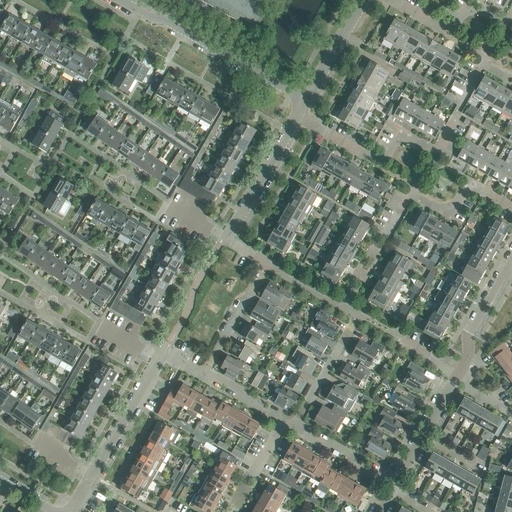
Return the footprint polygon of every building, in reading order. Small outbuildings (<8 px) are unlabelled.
[(240,17),(257,27),(266,13),(262,10),(267,0),(272,0),(274,1),(273,0),(201,0),(238,21),(240,17)] [(508,0),(494,0),(493,4),(503,10),(508,0)] [(0,21),(0,30),(11,37),(20,21),(9,15),(9,16),(5,14),(0,21)] [(404,25),(394,20),(383,39),(393,45),(404,25)] [(22,43),(31,27),(20,21),(11,37),(22,43)] [(413,31),(404,25),(393,45),(402,50),(413,31)] [(31,27),(22,43),(33,49),(42,33),(31,27)] [(402,50),(411,56),(423,36),(413,31),(402,50)] [(42,33),(33,49),(44,55),(53,40),(42,33)] [(432,41),(423,36),(411,56),(421,61),(432,41)] [(44,55),(41,60),(52,66),(63,46),(53,40),(44,55)] [(421,61),(430,66),(441,47),(432,41),(421,61)] [(63,46),(52,66),(63,72),(74,52),(63,46)] [(451,52),(441,47),(430,66),(440,72),(451,52)] [(384,61),(387,55),(376,50),(373,55),(384,61)] [(74,52),(63,72),(74,79),(76,74),(85,58),(74,52)] [(451,52),(440,72),(449,77),(460,58),(451,52)] [(387,56),(387,55),(384,61),(393,66),(395,62),(391,59),(391,60),(386,57),(387,56)] [(85,58),(76,74),(87,81),(96,65),(85,58)] [(128,58),(120,71),(135,79),(142,66),(128,58)] [(0,60),(0,66),(6,70),(9,66),(0,60)] [(365,72),(384,83),(390,73),(370,62),(365,72)] [(9,66),(6,70),(17,76),(20,72),(9,66)] [(401,73),(411,79),(414,73),(405,67),(403,71),(401,73)] [(0,74),(11,81),(13,77),(2,71),(0,74)] [(127,93),(135,79),(120,71),(113,85),(127,93)] [(28,82),(30,78),(20,72),(17,76),(28,82)] [(365,72),(359,81),(379,92),(384,83),(365,72)] [(408,84),(411,79),(401,73),(400,73),(397,78),(408,84)] [(423,78),(414,73),(411,79),(420,84),(421,82),(423,78)] [(149,87),(154,90),(162,77),(156,74),(149,87)] [(13,77),(11,81),(21,87),(24,83),(13,77)] [(473,96),(483,102),(494,82),(484,77),(473,96)] [(30,78),(28,82),(39,89),(41,85),(30,78)] [(156,94),(167,100),(176,85),(165,78),(156,94)] [(384,95),(379,92),(359,81),(354,90),(373,101),(377,96),(382,98),(384,95)] [(441,93),(444,88),(433,82),(431,87),(441,93)] [(483,102),(492,107),(503,88),(494,82),(483,102)] [(21,87),(32,93),(35,90),(24,83),(21,87)] [(41,85),(39,89),(50,95),(52,91),(41,85)] [(187,91),(176,85),(167,100),(178,107),(187,91)] [(154,90),(149,87),(145,93),(151,96),(154,90)] [(492,107),(501,113),(511,94),(511,92),(503,88),(492,107)] [(403,93),(398,91),(395,89),(391,97),(392,97),(391,99),(397,103),(398,101),(400,98),(403,93)] [(354,90),(348,100),(368,111),(373,101),(354,90)] [(52,91),(50,95),(61,101),(63,97),(52,91)] [(198,97),(187,91),(178,107),(189,113),(198,97)] [(511,118),(511,115),(511,94),(501,113),(511,118)] [(119,108),(121,104),(110,96),(107,100),(119,108)] [(63,97),(61,101),(72,108),(74,104),(63,97)] [(189,113),(200,119),(209,103),(198,97),(189,113)] [(403,98),(393,116),(403,122),(413,105),(403,98)] [(0,124),(8,110),(11,106),(0,99),(0,124)] [(341,108),(343,109),(363,120),(368,111),(348,100),(347,102),(346,101),(341,108)] [(209,103),(200,119),(211,125),(220,110),(209,103)] [(132,111),(121,104),(119,108),(129,115),(132,111)] [(413,105),(403,122),(414,128),(423,110),(413,105)] [(338,119),(357,130),(363,120),(343,109),(338,119)] [(20,116),(8,110),(0,124),(0,126),(10,132),(20,116)] [(423,110),(414,128),(424,134),(434,116),(423,110)] [(142,118),(132,111),(129,115),(139,122),(142,118)] [(465,115),(473,120),(475,115),(468,111),(465,115)] [(143,116),(154,123),(157,119),(146,112),(143,116)] [(222,112),(216,123),(220,125),(226,114),(222,112)] [(29,117),(24,114),(21,120),(26,123),(29,117)] [(87,131),(97,138),(107,125),(109,122),(98,114),(96,117),(87,131)] [(475,115),(473,120),(480,124),(483,118),(476,114),(475,115)] [(424,134),(434,140),(444,122),(434,116),(424,134)] [(62,125),(48,117),(40,131),(54,139),(62,125)] [(152,125),(142,118),(139,122),(150,129),(152,125)] [(154,123),(164,130),(167,126),(157,119),(154,123)] [(487,128),(491,130),(494,126),(495,125),(485,119),(482,125),(487,128)] [(26,123),(21,120),(18,125),(23,128),(26,123)] [(257,131),(241,122),(234,133),(248,141),(250,142),(257,131)] [(216,123),(210,134),(214,136),(220,125),(216,123)] [(117,132),(107,125),(97,138),(108,145),(117,132)] [(163,133),(152,125),(150,129),(160,136),(163,133)] [(177,134),(167,126),(164,130),(175,137),(177,134)] [(46,153),(54,139),(40,131),(32,145),(46,153)] [(117,132),(108,145),(118,153),(128,139),(117,132)] [(170,144),(173,140),(163,133),(160,136),(170,144)] [(250,142),(248,141),(234,133),(228,144),(244,153),(250,142)] [(367,138),(375,142),(377,137),(370,133),(367,138)] [(175,137),(185,145),(188,141),(177,134),(175,137)] [(210,134),(204,145),(207,147),(214,136),(210,134)] [(128,139),(118,153),(129,160),(138,146),(128,139)] [(457,158),(467,164),(477,147),(463,139),(460,143),(464,145),(457,158)] [(183,147),(173,140),(170,144),(181,151),(183,147)] [(490,140),(485,149),(488,151),(491,146),(493,141),(490,140)] [(188,141),(185,145),(196,152),(198,148),(188,141)] [(222,155),(238,164),(244,153),(228,144),(222,155)] [(204,145),(197,156),(201,158),(207,147),(204,145)] [(138,146),(129,160),(139,167),(148,153),(138,146)] [(194,154),(183,147),(181,151),(192,158),(194,154)] [(477,147),(467,164),(477,170),(487,152),(477,147)] [(321,172),(322,170),(331,154),(321,148),(311,166),(321,172)] [(487,152),(477,170),(487,176),(497,158),(487,152)] [(159,160),(148,153),(139,167),(149,174),(159,160)] [(331,154),(322,170),(321,172),(330,177),(331,175),(340,160),(331,154)] [(231,175),(238,164),(222,155),(215,166),(231,175)] [(195,169),(201,158),(197,156),(191,166),(195,169)] [(487,176),(498,181),(508,164),(497,158),(487,176)] [(149,174),(160,181),(169,168),(159,160),(149,174)] [(341,180),(349,165),(340,160),(331,175),(341,180)] [(349,165),(341,180),(350,185),(359,170),(359,169),(350,163),(349,165)] [(511,179),(511,166),(508,164),(498,181),(508,187),(511,179)] [(191,175),(195,169),(191,166),(185,177),(190,180),(193,176),(191,175)] [(215,166),(209,177),(225,186),(231,175),(215,166)] [(180,175),(169,168),(160,181),(170,189),(180,175)] [(359,170),(350,185),(359,191),(368,175),(359,170)] [(359,191),(368,196),(377,181),(368,175),(359,191)] [(190,180),(185,177),(179,188),(184,191),(190,180)] [(211,192),(217,195),(219,197),(225,186),(209,177),(203,188),(206,189),(211,192)] [(51,192),(66,201),(69,203),(69,202),(69,203),(71,199),(71,197),(68,196),(74,187),(63,181),(64,180),(60,178),(51,192)] [(195,183),(190,180),(184,191),(189,194),(195,183)] [(367,198),(377,204),(387,186),(377,181),(368,196),(367,198)] [(189,194),(195,197),(201,186),(195,183),(189,194)] [(195,197),(200,200),(206,189),(203,188),(201,186),(195,197)] [(299,186),(294,196),(312,206),(317,196),(299,186)] [(0,187),(0,204),(8,193),(0,187)] [(200,200),(205,203),(211,192),(206,189),(200,200)] [(43,206),(48,208),(58,214),(59,211),(63,213),(69,203),(66,201),(51,192),(43,206)] [(211,192),(205,203),(211,206),(217,195),(211,192)] [(8,193),(0,204),(0,209),(9,215),(19,200),(8,193)] [(84,200),(79,209),(85,212),(93,198),(90,196),(87,202),(84,200)] [(312,206),(294,196),(288,205),(306,215),(308,216),(313,207),(312,206)] [(95,226),(98,222),(105,208),(107,206),(96,200),(87,215),(93,219),(90,223),(95,226)] [(349,209),(358,214),(361,208),(352,203),(349,209)] [(288,205),(287,208),(283,214),(298,223),(301,225),(306,215),(288,205)] [(107,206),(105,208),(98,222),(109,228),(118,212),(107,206)] [(361,208),(358,214),(370,222),(374,215),(361,208)] [(82,217),(85,212),(79,209),(76,214),(82,217)] [(411,213),(406,222),(411,225),(410,226),(420,231),(429,216),(419,211),(416,216),(411,213)] [(129,218),(118,212),(109,228),(120,234),(129,218)] [(298,223),(283,214),(278,224),(293,233),(298,223)] [(438,221),(429,216),(420,231),(430,237),(438,221)] [(39,221),(50,229),(52,225),(41,217),(39,221)] [(354,217),(348,226),(363,235),(369,226),(354,217)] [(140,225),(129,218),(120,234),(131,240),(140,225)] [(509,227),(494,218),(488,228),(504,237),(509,227)] [(312,231),(317,234),(323,224),(318,221),(312,231)] [(430,237),(439,242),(448,227),(438,221),(430,237)] [(288,242),(293,233),(278,224),(272,233),(288,242)] [(62,232),(52,225),(50,229),(60,236),(62,232)] [(140,225),(131,240),(137,244),(134,249),(139,252),(151,231),(140,225)] [(348,226),(343,236),(358,244),(363,235),(348,226)] [(458,232),(448,227),(439,242),(449,248),(458,232)] [(504,237),(488,228),(483,238),(498,246),(504,237)] [(307,240),(312,243),(317,234),(312,231),(307,240)] [(60,236),(70,243),(73,239),(62,232),(60,236)] [(74,236),(85,244),(88,240),(87,240),(88,238),(80,232),(79,234),(77,232),(74,236)] [(154,233),(147,244),(151,246),(153,247),(159,236),(154,233)] [(282,252),(288,242),(272,233),(267,243),(282,252)] [(171,243),(165,254),(181,263),(187,252),(181,248),(185,242),(171,234),(167,241),(171,243)] [(321,247),(325,239),(319,235),(314,243),(321,247)] [(358,244),(343,236),(341,235),(335,244),(353,254),(358,244)] [(21,247),(18,252),(28,259),(38,245),(24,236),(18,244),(21,247)] [(459,236),(457,240),(454,245),(458,248),(461,242),(463,243),(465,240),(459,236)] [(475,246),(478,247),(493,256),(498,246),(483,238),(481,236),(475,246)] [(83,246),(73,239),(70,243),(81,250),(83,246)] [(98,247),(88,240),(85,244),(95,251),(98,247)] [(398,247),(408,253),(411,248),(401,242),(398,247)] [(144,257),(151,246),(147,244),(141,255),(144,257)] [(353,254),(335,244),(330,253),(347,263),(349,264),(355,255),(353,254)] [(39,266),(48,253),(38,245),(28,259),(39,266)] [(93,253),(83,246),(81,250),(91,257),(93,253)] [(108,254),(98,247),(95,251),(106,258),(108,254)] [(411,247),(411,248),(408,253),(417,258),(419,255),(421,252),(418,250),(418,251),(411,247)] [(487,265),(493,256),(478,247),(472,256),(487,265)] [(48,253),(39,266),(49,273),(59,260),(48,253)] [(91,257),(101,264),(104,260),(93,253),(91,257)] [(347,263),(330,253),(325,263),(342,273),(347,263)] [(410,262),(395,253),(390,262),(405,271),(411,274),(417,264),(411,260),(410,262)] [(106,258),(116,265),(119,262),(108,254),(106,258)] [(181,263),(165,254),(159,265),(175,274),(181,263)] [(141,255),(135,266),(138,268),(144,257),(141,255)] [(417,258),(416,260),(419,262),(426,266),(427,262),(429,260),(419,255),(417,258)] [(482,274),(487,265),(472,256),(467,266),(482,274)] [(59,281),(69,267),(59,260),(49,273),(59,281)] [(104,260),(101,264),(111,271),(114,268),(104,260)] [(129,269),(119,262),(116,265),(127,273),(129,269)] [(405,271),(390,262),(384,272),(399,281),(405,271)] [(336,283),(342,273),(325,263),(319,273),(336,283)] [(159,265),(153,276),(169,285),(175,274),(159,265)] [(134,274),(138,268),(135,266),(129,276),(136,281),(138,276),(134,274)] [(461,275),(477,284),(482,274),(467,266),(461,275)] [(69,267),(59,281),(70,288),(79,274),(69,267)] [(111,271),(110,273),(116,277),(120,271),(114,268),(111,271)] [(384,272),(379,282),(397,292),(403,283),(399,281),(384,272)] [(430,286),(435,276),(429,273),(424,282),(426,284),(428,285),(430,286)] [(89,281),(79,274),(70,288),(80,295),(89,281)] [(456,275),(450,285),(465,294),(471,284),(456,275)] [(135,281),(136,281),(129,276),(122,287),(126,289),(132,279),(135,281)] [(162,296),(169,285),(153,276),(146,287),(162,296)] [(418,278),(412,288),(419,291),(424,282),(418,279),(418,278)] [(89,281),(80,295),(90,302),(100,288),(89,281)] [(372,290),(373,291),(392,302),(397,292),(379,282),(374,289),(372,290)] [(460,303),(465,294),(450,285),(446,282),(440,292),(445,294),(460,303)] [(103,284),(100,288),(90,302),(101,309),(105,303),(107,305),(115,293),(103,284)] [(120,300),(126,289),(122,287),(116,298),(120,300)] [(146,287),(140,298),(156,307),(162,296),(146,287)] [(267,287),(261,298),(277,307),(278,305),(284,308),(292,294),(279,287),(276,292),(267,287)] [(414,300),(419,291),(412,288),(410,292),(413,293),(410,297),(414,300)] [(366,300),(383,309),(387,311),(392,302),(373,291),(372,290),(366,300)] [(455,312),(460,303),(445,294),(439,304),(455,312)] [(110,309),(115,312),(121,301),(120,300),(116,298),(110,309)] [(150,318),(156,307),(140,298),(134,308),(137,310),(142,313),(147,316),(150,318)] [(115,312),(120,315),(127,304),(121,301),(115,312)] [(435,301),(430,311),(434,313),(449,322),(455,312),(439,304),(435,301)] [(120,315),(126,318),(132,307),(127,304),(120,315)] [(250,316),(266,325),(271,328),(275,322),(280,312),(268,305),(265,310),(256,305),(250,316)] [(137,310),(134,308),(132,307),(126,318),(131,321),(137,310)] [(131,321),(136,324),(142,313),(137,310),(131,321)] [(319,310),(310,326),(331,338),(334,333),(336,333),(338,330),(337,328),(338,327),(326,321),(329,316),(319,310)] [(141,327),(147,316),(142,313),(136,324),(141,327)] [(434,313),(429,322),(444,331),(449,322),(434,313)] [(27,320),(17,336),(29,343),(38,327),(27,320)] [(438,341),(444,331),(429,322),(424,320),(419,330),(438,341)] [(270,333),(271,331),(260,324),(257,329),(246,323),(240,335),(255,344),(258,338),(264,342),(270,333)] [(14,324),(11,329),(16,332),(19,327),(14,324)] [(29,343),(40,349),(49,333),(38,327),(29,343)] [(321,335),(308,328),(307,330),(303,337),(309,340),(305,348),(320,356),(322,353),(322,354),(327,345),(318,340),(321,335)] [(13,338),(16,332),(11,329),(7,335),(13,338)] [(60,339),(49,333),(40,349),(46,352),(43,357),(48,359),(51,355),(50,355),(60,339)] [(51,355),(48,359),(48,360),(58,366),(61,361),(71,345),(60,339),(50,355),(51,355)] [(229,353),(245,362),(248,356),(254,359),(260,349),(248,341),(245,347),(236,342),(229,353)] [(359,341),(352,355),(370,366),(377,352),(381,354),(385,347),(374,341),(370,347),(359,341)] [(503,368),(511,360),(511,353),(502,343),(489,353),(497,362),(498,361),(503,368)] [(71,345),(61,361),(73,368),(82,352),(71,345)] [(308,358),(311,353),(298,346),(292,356),(298,360),(295,366),(310,375),(317,364),(308,358)] [(6,357),(16,364),(18,361),(8,354),(6,357)] [(84,354),(78,365),(81,367),(88,356),(84,354)] [(99,362),(102,364),(104,365),(107,359),(102,356),(99,362)] [(227,356),(221,368),(237,377),(241,369),(247,372),(250,367),(237,360),(236,361),(227,356)] [(14,367),(3,360),(1,363),(11,370),(14,367)] [(511,360),(503,368),(508,374),(506,375),(511,382),(511,360)] [(29,368),(18,361),(16,364),(26,371),(29,368)] [(279,368),(284,371),(282,375),(288,378),(284,384),(300,393),(306,382),(297,377),(300,372),(288,364),(283,362),(279,368)] [(403,383),(421,393),(429,380),(420,375),(423,369),(410,362),(406,370),(409,372),(403,383)] [(102,364),(96,375),(112,384),(118,373),(102,364)] [(81,367),(78,365),(71,376),(75,378),(81,367)] [(346,365),(339,377),(358,387),(362,379),(365,381),(371,372),(359,365),(356,370),(346,365)] [(11,370),(22,378),(24,374),(14,367),(11,370)] [(39,375),(29,368),(26,371),(37,378),(39,375)] [(258,372),(251,385),(256,388),(264,375),(259,372),(258,372)] [(32,385),(35,381),(24,374),(22,378),(28,382),(25,387),(29,389),(32,385)] [(37,378),(47,385),(50,382),(39,375),(37,378)] [(96,375),(90,386),(105,395),(112,384),(96,375)] [(269,378),(264,375),(256,388),(262,391),(269,378)] [(69,389),(75,378),(71,376),(65,387),(69,389)] [(32,385),(43,392),(45,388),(35,381),(32,385)] [(60,389),(50,382),(47,385),(58,392),(60,389)] [(2,384),(0,386),(0,408),(0,409),(10,395),(12,392),(2,384)] [(183,408),(184,406),(193,391),(182,385),(178,392),(173,402),(183,408)] [(343,391),(334,386),(327,399),(342,408),(348,398),(353,401),(358,392),(346,385),(343,391)] [(99,406),(105,395),(90,386),(83,397),(99,406)] [(393,404),(392,406),(409,415),(415,404),(410,401),(413,396),(396,386),(388,401),(393,404)] [(65,387),(59,398),(63,400),(69,389),(65,387)] [(57,396),(45,388),(43,392),(54,400),(57,396)] [(157,414),(164,418),(166,414),(173,402),(178,392),(172,388),(157,414)] [(267,400),(284,409),(286,405),(288,406),(292,408),(298,397),(282,388),(277,397),(274,396),(269,397),(267,400)] [(193,411),(202,396),(193,391),(184,406),(189,408),(186,414),(190,416),(193,411)] [(12,392),(10,395),(0,409),(11,416),(20,402),(14,398),(17,395),(12,392)] [(211,401),(202,396),(193,411),(190,416),(194,419),(197,413),(203,416),(211,401)] [(364,396),(363,398),(361,401),(362,401),(363,402),(362,404),(366,406),(367,405),(368,405),(369,405),(372,400),(364,396)] [(83,397),(77,408),(93,417),(99,406),(83,397)] [(53,409),(56,411),(63,400),(59,398),(53,409)] [(464,398),(456,413),(465,419),(474,404),(464,398)] [(222,403),(221,404),(212,399),(211,401),(203,416),(212,421),(222,403)] [(11,416),(21,423),(31,409),(20,402),(11,416)] [(223,423),(231,408),(222,403),(212,421),(212,422),(214,418),(223,423)] [(34,404),(31,409),(21,423),(20,425),(31,432),(33,428),(37,430),(46,415),(41,416),(35,412),(39,407),(34,404)] [(483,409),(474,404),(465,419),(475,424),(483,409)] [(223,423),(232,428),(241,413),(238,412),(239,410),(232,406),(231,408),(223,423)] [(322,406),(314,421),(336,433),(347,413),(334,406),(331,411),(322,406)] [(396,437),(403,425),(393,418),(396,413),(385,407),(379,416),(383,419),(379,427),(396,437)] [(87,428),(93,417),(77,408),(71,419),(87,428)] [(50,422),(56,411),(53,409),(46,420),(50,422)] [(475,424),(484,429),(493,414),(483,409),(475,424)] [(242,412),(241,413),(232,428),(241,434),(250,419),(251,417),(242,412)] [(502,420),(493,414),(484,429),(494,435),(502,421),(502,420)] [(81,439),(87,428),(71,419),(64,430),(67,432),(72,435),(78,438),(81,439)] [(250,419),(241,434),(240,436),(250,442),(260,425),(250,419)] [(40,430),(46,433),(51,423),(50,422),(46,420),(40,430)] [(506,423),(502,421),(494,435),(498,437),(506,423)] [(168,440),(168,441),(170,442),(170,441),(173,443),(180,431),(172,426),(171,429),(159,422),(153,432),(168,440)] [(46,433),(51,436),(57,426),(51,423),(46,433)] [(371,427),(363,423),(361,427),(368,431),(371,427)] [(194,430),(185,425),(183,429),(192,434),(194,430)] [(51,436),(56,439),(62,429),(57,426),(51,436)] [(384,459),(391,446),(380,439),(383,434),(373,428),(367,437),(371,439),(365,449),(384,459)] [(61,442),(67,432),(64,430),(62,429),(56,439),(61,442)] [(194,430),(192,434),(198,438),(201,439),(204,436),(194,430)] [(61,442),(66,445),(72,435),(67,432),(61,442)] [(153,432),(148,441),(165,451),(170,442),(168,441),(168,440),(153,432)] [(72,448),(78,438),(72,435),(66,445),(72,448)] [(204,436),(201,439),(203,440),(206,442),(211,445),(213,441),(204,436)] [(168,453),(165,451),(148,441),(142,451),(162,462),(168,453)] [(293,466),(294,464),(302,449),(303,446),(294,441),(283,460),(293,466)] [(294,464),(293,466),(292,467),(301,472),(303,469),(312,454),(313,452),(303,446),(302,449),(294,464)] [(243,460),(246,454),(234,448),(231,453),(243,460)] [(477,457),(484,461),(489,452),(482,448),(477,457)] [(214,467),(231,477),(232,478),(238,467),(231,463),(234,458),(221,450),(216,454),(217,456),(219,457),(214,467)] [(137,460),(157,471),(162,462),(142,451),(137,460)] [(424,468),(434,473),(443,458),(433,453),(424,468)] [(303,469),(312,474),(321,459),(312,454),(303,469)] [(197,458),(192,466),(195,468),(200,460),(197,458)] [(434,473),(443,479),(452,464),(443,458),(434,473)] [(312,474),(321,479),(322,480),(328,468),(329,468),(331,465),(321,459),(312,474)] [(132,469),(147,478),(152,481),(157,471),(137,460),(132,469)] [(174,469),(180,472),(183,474),(189,465),(183,461),(180,460),(174,469)] [(443,479),(453,484),(461,469),(452,464),(443,479)] [(489,469),(499,472),(501,467),(491,464),(489,469)] [(186,476),(190,478),(195,468),(192,466),(186,476)] [(229,480),(231,477),(214,467),(208,476),(227,487),(230,481),(229,480)] [(329,468),(328,468),(322,480),(321,479),(319,483),(329,488),(338,473),(329,468)] [(152,481),(147,478),(132,469),(126,479),(141,487),(142,487),(144,488),(147,490),(152,481)] [(453,484),(462,489),(471,475),(461,469),(453,484)] [(276,479),(282,482),(286,475),(280,471),(276,479)] [(178,483),(183,474),(180,472),(174,481),(178,483)] [(329,488),(338,494),(339,494),(347,479),(338,473),(329,488)] [(481,480),(471,475),(462,489),(472,495),(481,480)] [(186,476),(181,485),(188,489),(190,485),(187,483),(190,478),(186,476)] [(203,485),(205,486),(220,495),(225,486),(227,487),(208,476),(203,485)] [(511,477),(504,476),(502,487),(511,489),(511,477)] [(138,498),(144,488),(142,487),(141,487),(126,479),(121,488),(138,498)] [(356,484),(347,479),(339,494),(337,496),(347,501),(356,484)] [(178,483),(174,481),(169,491),(173,493),(178,483)] [(263,495),(280,505),(285,495),(287,496),(290,490),(279,484),(276,489),(269,485),(263,495)] [(366,490),(356,484),(347,501),(356,506),(355,508),(362,511),(368,501),(362,497),(366,490)] [(181,485),(173,498),(177,500),(184,489),(187,490),(188,489),(181,485)] [(198,494),(200,495),(215,504),(217,505),(220,499),(219,498),(220,495),(205,486),(203,485),(198,494)] [(511,489),(502,487),(499,497),(511,500),(511,489)] [(163,500),(167,502),(170,498),(173,493),(169,491),(163,500)] [(189,506),(199,511),(204,511),(205,511),(210,511),(215,504),(200,495),(198,494),(196,493),(189,506)] [(260,496),(256,503),(258,504),(271,511),(275,511),(280,505),(263,495),(261,497),(260,496)] [(511,511),(511,500),(499,497),(496,508),(511,511)] [(271,511),(258,504),(256,503),(252,509),(254,510),(252,511),(271,511)]
